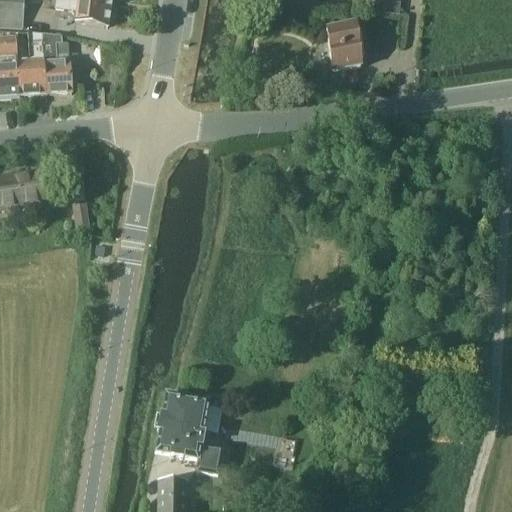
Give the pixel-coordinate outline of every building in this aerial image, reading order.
[(0,0),(0,27),(22,29),(23,5),(23,0),(0,0)] [(107,0),(58,0),(57,10),(77,13),(75,24),(108,29),(112,1),(107,0)] [(383,3),(382,15),(398,17),(399,4),(383,3)] [(332,72),(361,69),(355,25),(327,29),(332,72)] [(31,66),(19,67),(18,67),(20,98),(47,96),(43,37),(43,36),(31,37),(32,46),(29,46),(31,66)] [(60,40),(43,37),(47,96),(72,95),(69,64),(68,64),(56,65),(54,45),(61,45),(60,40)] [(0,101),(13,101),(13,99),(20,98),(18,67),(19,67),(17,40),(0,40),(0,101)] [(0,210),(43,203),(38,174),(0,180),(0,210)] [(78,236),(90,234),(85,203),(73,205),(78,236)] [(96,249),(95,258),(104,259),(105,250),(96,249)] [(202,436),(208,405),(165,397),(161,419),(160,419),(158,433),(159,433),(155,455),(198,463),(198,461),(202,462),(200,474),(218,478),(223,453),(201,449),(204,437),(202,436)] [(157,511),(185,511),(187,485),(159,484),(157,511)]
